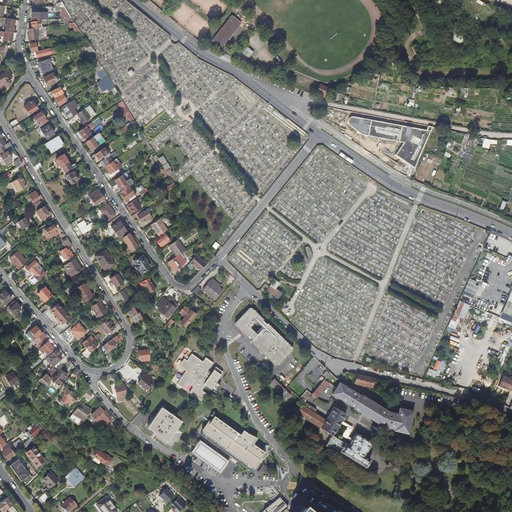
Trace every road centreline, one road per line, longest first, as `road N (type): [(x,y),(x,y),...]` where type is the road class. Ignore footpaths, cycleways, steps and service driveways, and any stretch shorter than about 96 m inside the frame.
road 1 (residential): [(218,257),(191,284),(172,283),(27,73)]
road 2 (track): [(511,136),(266,94)]
road 3 (residential): [(0,118),(127,330)]
road 4 (residential): [(218,257),(322,359),(420,384)]
road 5 (tertiary): [(317,133),(133,0)]
road 6 (tertiary): [(511,234),(401,189),(317,133)]
road 7 (residential): [(317,133),(218,257)]
road 8 (residential): [(0,271),(92,371)]
